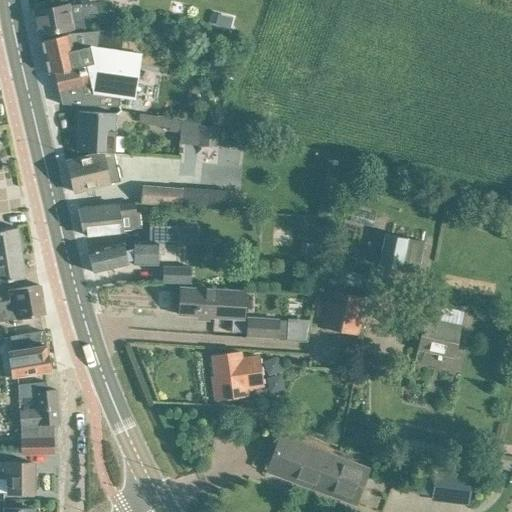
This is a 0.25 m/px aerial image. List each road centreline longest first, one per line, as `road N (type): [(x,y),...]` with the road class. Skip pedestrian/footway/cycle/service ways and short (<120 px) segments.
road 1 (secondary): [(101,370),(72,280),(8,0)]
road 2 (residential): [(70,511),(69,378),(101,370)]
road 3 (secondary): [(157,495),(101,370)]
